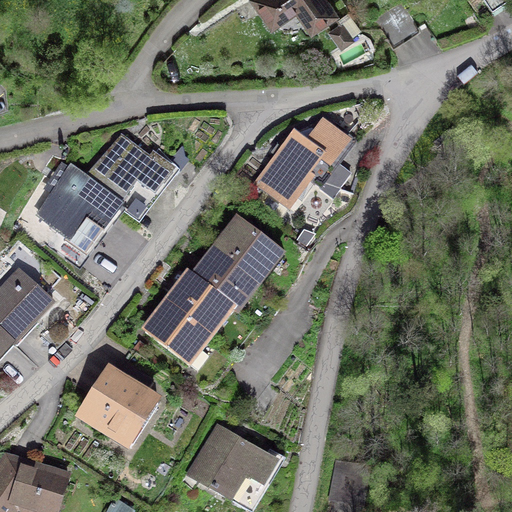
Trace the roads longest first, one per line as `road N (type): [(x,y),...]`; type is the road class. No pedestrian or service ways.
road 1 (residential): [(303,511),(323,385),(367,228),(431,79)]
road 2 (residential): [(270,98),(98,324),(0,418)]
road 3 (residential): [(431,79),(270,98)]
road 4 (residential): [(270,98),(133,110)]
road 5 (residential): [(133,110),(0,144)]
road 6 (residential): [(133,110),(157,47),(198,0)]
